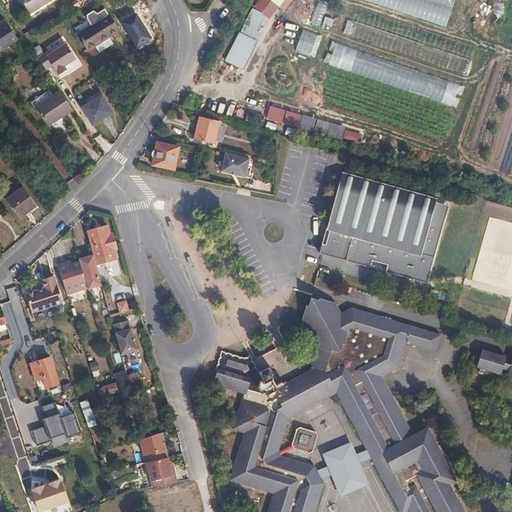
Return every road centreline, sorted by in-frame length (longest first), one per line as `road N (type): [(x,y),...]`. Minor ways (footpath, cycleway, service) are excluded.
road 1 (residential): [(168,352),(198,346),(202,315),(138,222)]
road 2 (residential): [(180,35),(167,87),(107,174)]
road 3 (residential): [(264,220),(247,207),(113,178)]
road 4 (track): [(167,87),(238,89),(280,19)]
road 5 (residential): [(107,174),(0,275)]
road 6 (residential): [(138,222),(157,341),(168,352)]
road 7 (residential): [(168,352),(201,481)]
